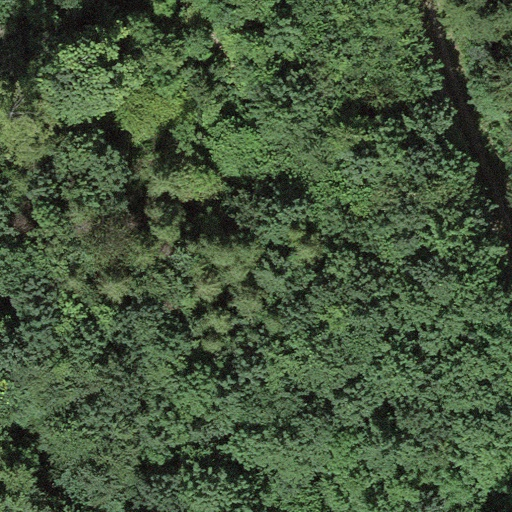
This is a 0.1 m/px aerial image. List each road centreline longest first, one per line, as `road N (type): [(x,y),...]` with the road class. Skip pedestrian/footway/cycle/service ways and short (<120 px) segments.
road 1 (track): [(507,511),(365,274),(165,0)]
road 2 (track): [(414,0),(480,199),(511,269)]
